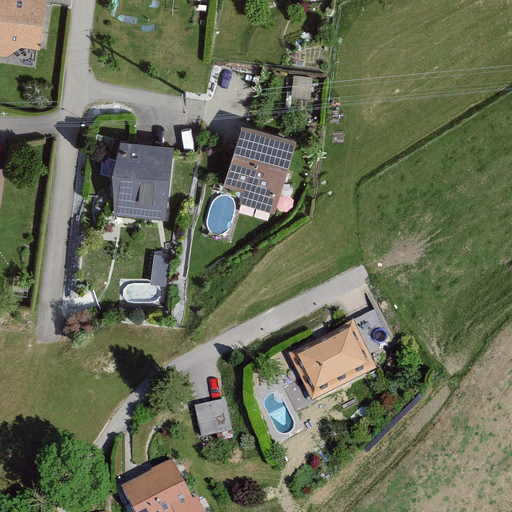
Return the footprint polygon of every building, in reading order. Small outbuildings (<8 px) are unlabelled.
[(0,0),(0,53),(32,58),(40,0),(0,0)] [(288,132),(235,120),(220,188),(241,193),(239,202),(272,209),(288,132)] [(171,144),(112,139),(106,211),(165,216),(171,144)] [(377,309),(350,324),(367,353),(393,339),(377,309)] [(350,324),(286,354),(306,398),(372,368),(367,353),(350,324)] [(228,398),(192,406),(199,439),(235,431),(228,398)] [(171,455),(112,487),(125,511),(201,511),(202,511),(171,455)]
